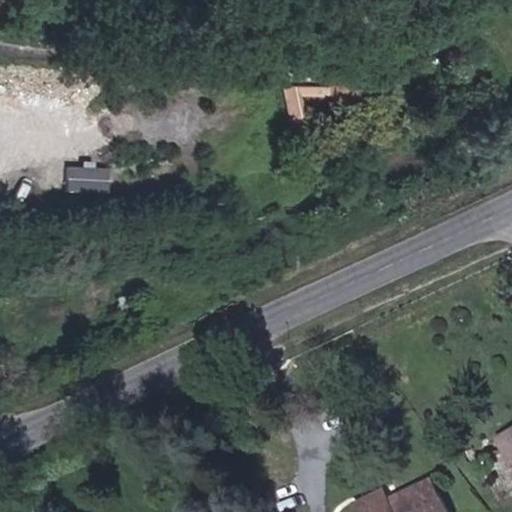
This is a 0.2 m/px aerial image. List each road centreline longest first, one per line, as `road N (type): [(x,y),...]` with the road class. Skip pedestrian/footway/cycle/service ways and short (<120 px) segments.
road 1 (secondary): [(0,451),(511,210)]
road 2 (unclassified): [(0,43),(283,52),(433,0)]
